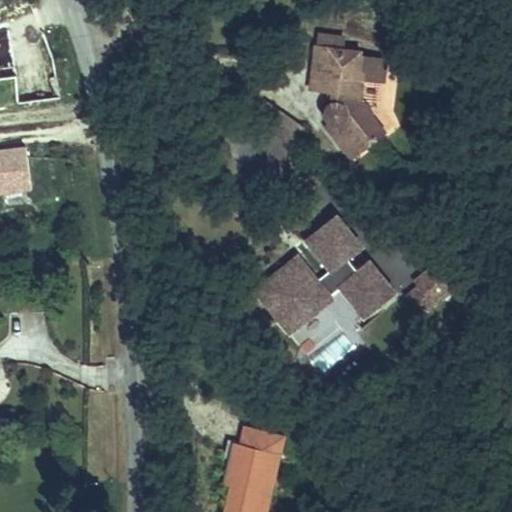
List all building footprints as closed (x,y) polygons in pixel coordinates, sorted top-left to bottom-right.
[(331,19),(319,18),(318,27),(329,29),(331,19)] [(378,117),(368,101),(370,100),(372,98),(373,96),(374,94),(374,91),(374,88),(373,85),(371,84),(369,82),(368,81),(371,61),(387,64),(391,45),(365,41),(366,35),(347,31),(348,23),(331,19),(329,29),(318,27),(311,64),(332,68),(330,81),(327,82),(325,85),(324,88),(323,92),(323,95),(324,99),(326,102),(329,104),(331,106),(323,112),(344,141),(378,117)] [(272,88),(262,103),(299,128),(310,114),(272,88)] [(83,166),(74,120),(50,125),(59,170),(83,166)] [(313,244),(273,280),(309,319),(349,283),(347,281),(358,271),(382,298),(410,273),(384,245),(374,255),(361,241),(374,229),(349,201),(322,226),(347,253),(333,266),(313,244)] [(450,294),(429,265),(405,283),(427,311),(450,294)] [(340,330),(306,360),(319,375),(353,346),(340,330)] [(265,424),(275,426),(279,408),(240,400),(237,416),(228,415),(224,432),(219,457),(228,459),(219,502),(257,510),(265,475),(255,473),(265,424)] [(224,432),(228,415),(223,414),(219,431),(224,432)] [(265,475),(275,426),(265,424),(255,473),(265,475)]
